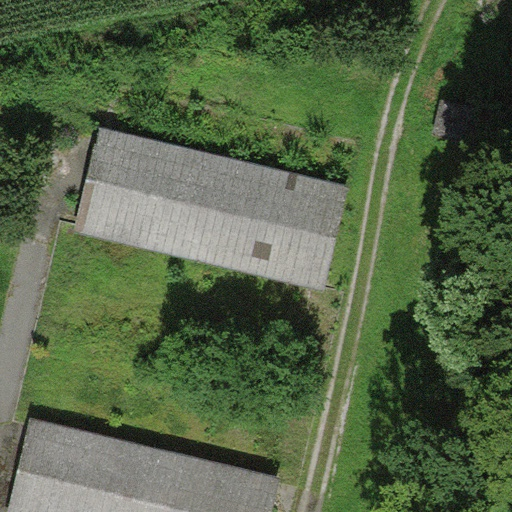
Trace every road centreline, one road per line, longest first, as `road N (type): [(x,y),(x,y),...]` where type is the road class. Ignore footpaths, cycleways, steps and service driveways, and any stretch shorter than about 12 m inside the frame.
road 1 (track): [(322,511),(397,158),(466,0)]
road 2 (unclassified): [(0,420),(64,154)]
